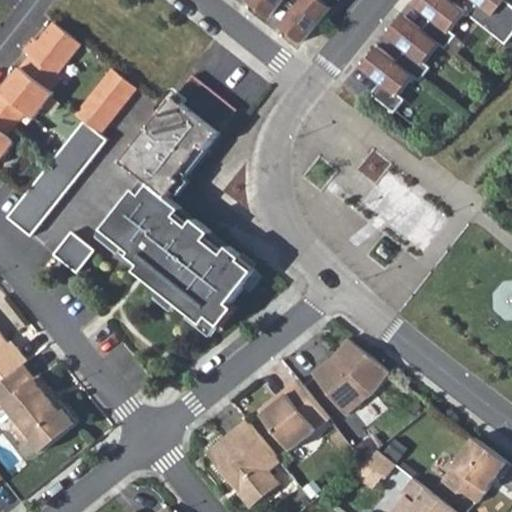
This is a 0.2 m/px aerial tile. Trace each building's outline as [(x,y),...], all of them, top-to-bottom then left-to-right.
[(251,0),(271,15),(282,0),(251,0)] [(288,0),(297,6),(283,25),(303,40),(331,4),(325,0),(288,0)] [(452,0),(416,0),(430,12),(420,25),(436,39),(442,44),(453,31),(447,26),(462,8),(452,0)] [(474,0),(466,11),(501,41),(511,27),(511,5),(505,0),(474,0)] [(410,70),(416,75),(427,63),(421,57),(436,39),(420,25),(402,10),(386,28),(404,43),(393,55),(410,70)] [(83,44),(55,23),(44,37),(46,39),(42,44),(35,38),(25,51),(32,56),(3,92),(2,90),(0,92),(0,161),(16,142),(8,136),(27,112),(35,118),(55,93),(52,91),(62,79),(58,75),(83,44)] [(378,74),(367,87),(390,106),(401,93),(394,88),(410,70),(393,55),(376,40),(360,59),(378,74)] [(136,87),(114,69),(77,116),(85,122),(99,133),(136,87)] [(150,129),(125,162),(146,178),(170,197),(183,180),(179,177),(203,146),(208,149),(221,132),(221,131),(238,110),(194,75),(176,97),(175,97),(157,119),(150,129)] [(32,236),(109,140),(99,133),(85,122),(29,193),(9,218),(26,231),(32,236)] [(170,197),(146,178),(100,237),(129,260),(132,256),(153,273),(148,279),(164,291),(170,284),(186,297),(180,304),(206,324),(212,317),(223,326),(237,308),(232,303),(258,271),(244,260),(245,257),(232,247),(226,254),(208,239),(214,232),(197,219),(191,226),(178,216),(184,209),(175,202),(170,197)] [(197,219),(184,209),(178,216),(191,226),(197,219)] [(96,251),(73,232),(55,255),(78,273),(96,251)] [(232,247),(214,232),(208,239),(226,254),(232,247)] [(164,291),(180,304),(186,297),(170,284),(164,291)] [(0,331),(0,384),(25,364),(29,361),(17,347),(14,349),(10,344),(0,331)] [(335,356),(313,374),(347,416),(374,394),(391,374),(390,373),(365,351),(350,339),(335,356)] [(36,379),(25,364),(0,384),(0,409),(6,405),(17,417),(14,420),(13,427),(23,439),(31,440),(33,438),(44,451),(79,423),(60,400),(56,403),(36,379)] [(36,379),(56,403),(60,400),(40,376),(36,379)] [(331,419),(299,380),(260,411),(292,450),(331,419)] [(241,493),(252,508),(281,485),(270,471),(281,461),(248,421),(209,453),(235,486),(238,484),(241,488),(241,493)] [(511,465),(511,463),(477,437),(445,481),(461,493),(466,492),(480,502),(500,475),(503,478),(511,465)] [(392,461),(378,450),(364,461),(363,462),(381,476),(392,461)] [(457,511),(414,478),(403,493),(407,496),(394,511),(457,511)]
